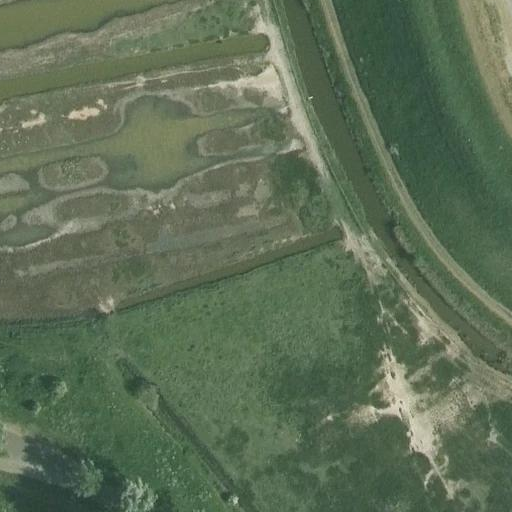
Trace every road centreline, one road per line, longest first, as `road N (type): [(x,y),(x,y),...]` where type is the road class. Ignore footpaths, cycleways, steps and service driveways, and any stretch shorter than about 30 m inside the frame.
road 1 (track): [(326,0),(363,105),(432,246),(511,323)]
road 2 (track): [(471,0),(511,113)]
